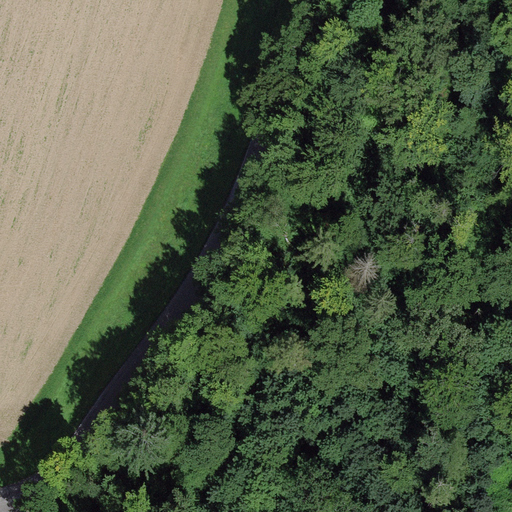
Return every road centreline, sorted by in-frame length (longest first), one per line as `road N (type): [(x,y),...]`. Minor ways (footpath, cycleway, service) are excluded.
road 1 (track): [(443,0),(448,112),(419,177),(326,243),(207,393),(164,511)]
road 2 (unclassified): [(298,0),(282,69),(223,225),(32,507)]
road 3 (track): [(400,0),(358,26),(309,92),(272,184),(223,225)]
